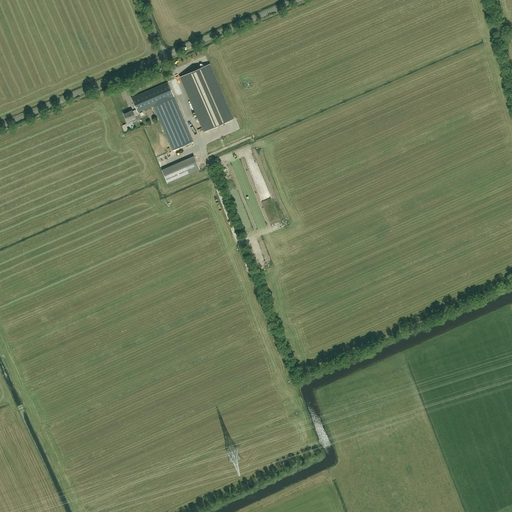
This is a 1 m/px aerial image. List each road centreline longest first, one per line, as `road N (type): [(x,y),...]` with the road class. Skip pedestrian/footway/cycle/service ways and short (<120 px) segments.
road 1 (unclassified): [(0,127),(164,57)]
road 2 (unclassified): [(164,57),(298,0)]
